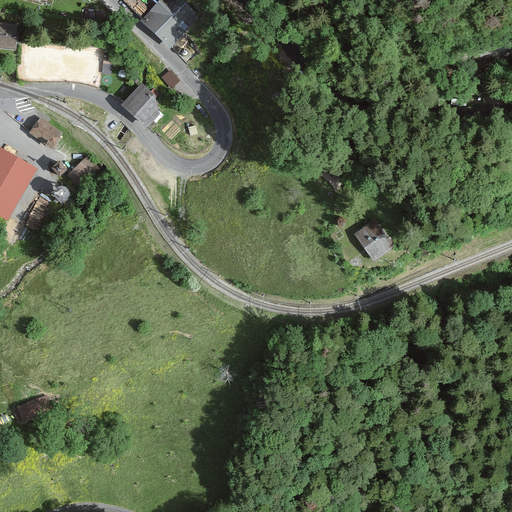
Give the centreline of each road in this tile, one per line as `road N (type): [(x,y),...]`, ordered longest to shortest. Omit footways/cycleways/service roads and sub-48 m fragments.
road 1 (tertiary): [(0,91),(88,93),(121,110),(170,161),(194,167),(213,159),(223,138),(214,106),(110,0)]
road 2 (unclassified): [(511,107),(399,110),(362,99),(239,0)]
